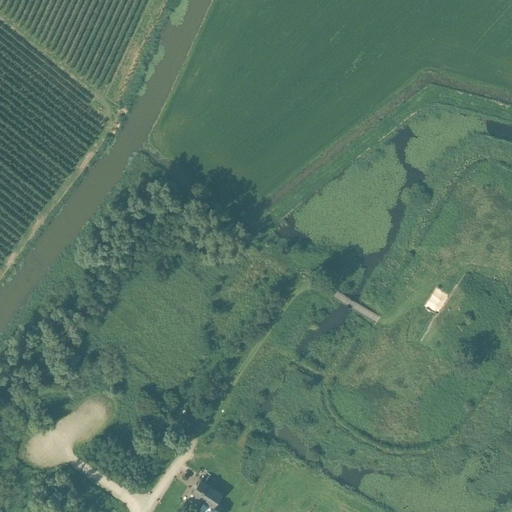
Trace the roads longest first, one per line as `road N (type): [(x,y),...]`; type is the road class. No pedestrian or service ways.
road 1 (track): [(193,440),(311,280),(336,296)]
road 2 (track): [(226,396),(274,353),(333,385)]
